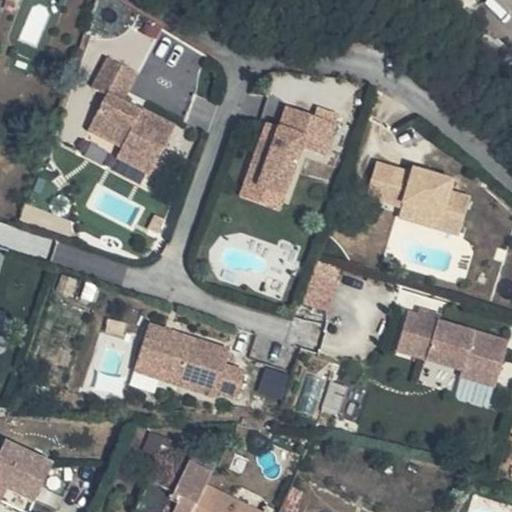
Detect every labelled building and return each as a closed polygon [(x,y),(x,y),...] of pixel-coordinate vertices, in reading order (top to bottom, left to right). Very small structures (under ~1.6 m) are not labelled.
[(110,59),(95,87),(108,96),(89,129),(121,148),(116,157),(149,176),(175,131),(142,112),(141,114),(138,119),(130,115),(133,109),(122,103),(138,75),(110,59)] [(265,121),(238,198),(281,214),(304,149),(328,157),(340,125),(329,121),(331,114),(317,109),(314,116),(285,106),(278,125),(265,121)] [(141,114),(133,109),(130,115),(138,119),(141,114)] [(378,162),(367,198),(399,208),(396,218),(459,237),(471,197),(451,190),(454,178),(413,166),(411,172),(378,162)] [(317,261),(304,303),(327,310),(341,269),(317,261)] [(417,314),(409,312),(398,352),(462,370),(460,378),(495,388),(509,339),(430,317),(432,312),(419,308),(417,314)] [(233,352),(152,324),(138,359),(182,374),(179,385),(216,398),(219,392),(238,399),(247,374),(228,366),(233,352)] [(0,480),(40,498),(55,460),(8,440),(2,449),(0,448),(0,480)] [(13,486),(0,480),(0,493),(8,497),(13,486)] [(172,511),(176,501),(154,494),(147,511),(172,511)] [(196,511),(183,503),(176,511),(196,511)]
